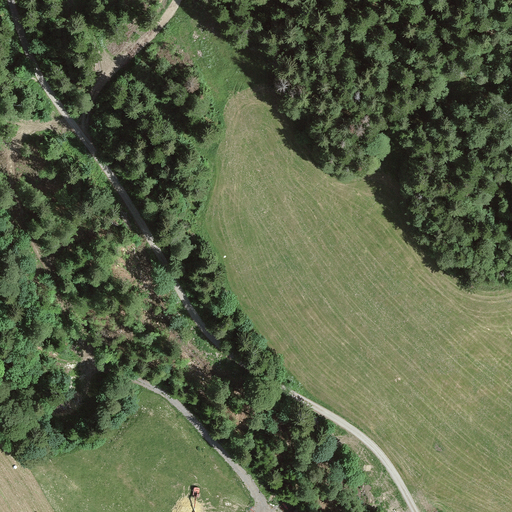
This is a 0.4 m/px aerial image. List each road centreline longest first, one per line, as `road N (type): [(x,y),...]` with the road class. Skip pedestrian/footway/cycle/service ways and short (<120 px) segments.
road 1 (tertiary): [(10,0),(48,88),(207,331),(357,432),(415,511)]
road 2 (track): [(85,138),(98,83),(167,0)]
